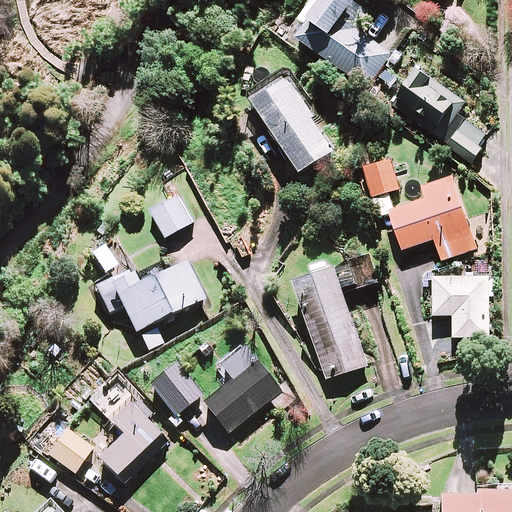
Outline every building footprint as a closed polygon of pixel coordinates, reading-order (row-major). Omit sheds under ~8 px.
[(371,17),(347,0),(319,0),(303,23),(310,28),(301,42),(368,90),(391,58),(358,36),(371,17)] [(488,0),(474,0),(474,9),(488,9),(488,0)] [(396,110),(444,143),(473,163),(490,138),(460,118),(468,106),(421,74),(396,110)] [(337,153),(290,82),(256,105),(303,176),(337,153)] [(401,192),(393,162),(366,170),(375,200),(401,192)] [(478,251),(454,179),(424,189),(429,202),(393,214),(405,253),(437,242),(443,262),(478,251)] [(195,226),(180,199),(153,214),(168,240),(195,226)] [(119,269),(107,250),(95,258),(107,276),(119,269)] [(378,285),(370,261),(298,284),(329,382),(370,369),(346,295),(378,285)] [(124,310),(139,338),(142,337),(151,353),(166,345),(157,329),(209,301),(191,267),(142,293),(131,273),(97,291),(111,317),(124,310)] [(491,340),(491,280),(436,280),(436,318),(456,318),(456,340),(491,340)] [(282,396),(247,353),(222,373),(233,386),(206,409),(230,438),(282,396)] [(153,391),(174,417),(169,422),(177,431),(184,425),(179,420),(204,399),(179,369),(153,391)] [(170,447),(130,406),(111,424),(127,441),(102,464),(125,489),(170,447)] [(94,453),(68,434),(50,458),(76,477),(94,453)] [(56,475),(40,462),(32,472),(48,485),(56,475)] [(511,511),(511,496),(478,497),(478,502),(442,503),(442,511),(511,511)]
